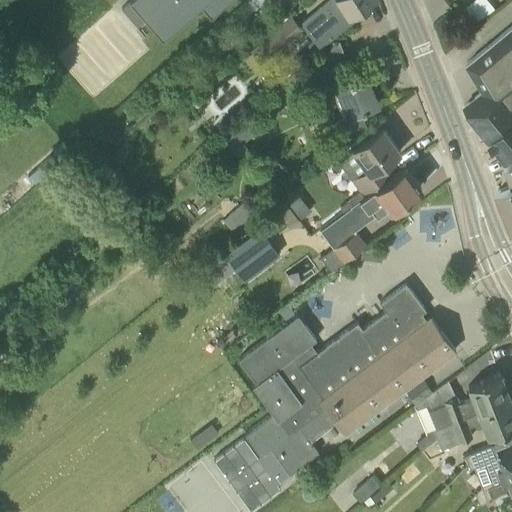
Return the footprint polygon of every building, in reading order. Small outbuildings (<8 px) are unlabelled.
[(130,0),(132,2),(140,11),(161,34),(160,34),(162,36),(164,35),(164,34),(199,3),(211,16),(229,0),(130,0)] [(247,0),(255,9),(265,0),(247,0)] [(321,45),(351,20),(349,16),(373,0),(328,0),(302,22),(321,45)] [(492,0),(472,0),(466,5),(478,21),(497,7),(492,0)] [(140,11),(132,2),(126,7),(134,16),(140,11)] [(259,62),(300,27),(290,16),(250,51),(259,62)] [(511,26),(467,63),(484,91),(464,106),(496,145),(506,157),(511,152),(511,26)] [(356,112),(378,103),(367,77),(354,82),(352,77),(335,84),(348,115),(339,119),(335,124),(339,133),(345,134),(357,129),(361,125),(356,112)] [(244,123),(222,142),(238,159),(248,150),(243,144),(254,134),(244,123)] [(363,195),(392,174),(384,162),(400,150),(382,126),(352,149),(353,150),(338,161),(363,195)] [(511,163),(506,166),(511,182),(511,185),(497,191),(504,207),(511,203),(511,163)] [(392,174),(363,195),(350,205),(358,215),(372,204),(381,216),(421,186),(405,165),(392,174)] [(298,194),(287,203),(298,218),(310,209),(298,194)] [(243,232),(259,217),(244,200),(222,220),(233,232),(239,227),(243,232)] [(333,241),(354,225),(343,210),(322,226),(333,241)] [(243,279),(279,253),(259,227),(223,253),(243,279)] [(361,246),(365,243),(355,230),(320,257),(330,270),(361,246)] [(362,246),(361,258),(382,260),(383,248),(362,246)] [(424,320),(419,313),(426,308),(406,282),(380,302),(384,308),(362,325),(357,318),(316,350),(311,343),(317,338),(298,313),(239,357),(256,380),(252,384),(272,412),(244,433),(260,454),(270,446),(289,472),(318,451),(310,440),(336,421),(344,432),(455,349),(430,316),(424,320)] [(287,302),(278,309),(284,318),(293,311),(287,302)] [(432,391),(423,397),(436,427),(445,424),(451,421),(509,398),(505,387),(507,384),(504,378),(501,377),(500,374),(468,386),(473,397),(466,400),(459,403),(456,396),(455,397),(447,379),(432,391)] [(432,391),(424,379),(407,391),(415,402),(423,397),(432,391)] [(436,427),(432,428),(436,437),(441,448),(460,441),(472,436),(468,427),(476,424),(477,427),(484,424),(488,435),(511,426),(511,405),(509,398),(451,421),(445,424),(436,427)] [(205,442),(198,432),(189,439),(197,448),(205,442)] [(429,442),(426,433),(415,440),(420,448),(429,442)] [(278,486),(263,465),(257,457),(241,435),(221,450),(258,500),(278,486)] [(511,476),(511,435),(464,454),(469,467),(484,461),(493,484),(511,476)] [(241,511),(251,505),(216,457),(187,478),(211,511),(241,511)] [(353,489),(352,490),(359,499),(378,484),(371,475),(353,489)] [(511,476),(493,484),(488,486),(492,495),(511,488),(511,487),(511,476)] [(392,487),(387,481),(374,492),(382,495),(392,487)] [(369,495),(363,500),(368,505),(374,501),(369,495)]
